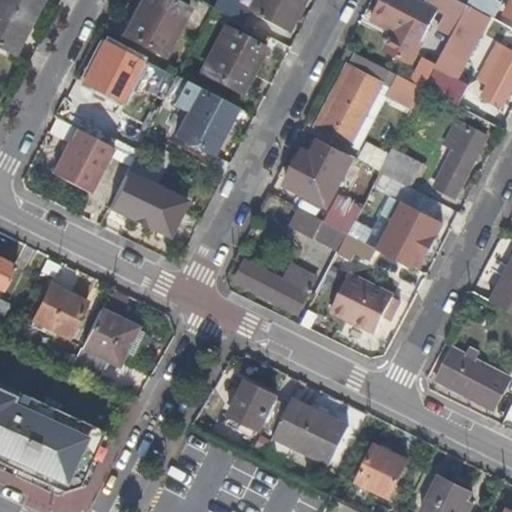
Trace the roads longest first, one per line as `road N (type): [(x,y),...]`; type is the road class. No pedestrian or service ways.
road 1 (residential): [(193,298),(342,0)]
road 2 (residential): [(393,398),(511,162)]
road 3 (residential): [(100,511),(209,306)]
road 4 (residential): [(0,205),(193,298)]
road 5 (residential): [(209,306),(393,398)]
road 6 (residential): [(0,175),(90,0)]
road 7 (residential): [(393,398),(511,456)]
